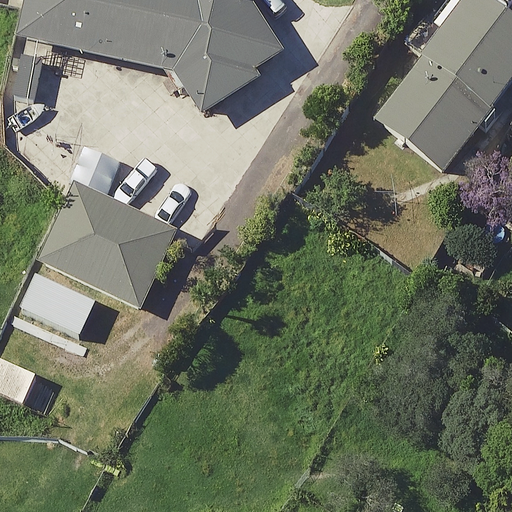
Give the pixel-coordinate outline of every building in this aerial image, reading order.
[(8,0),(0,40),(156,73),(191,123),(248,83),(241,74),(267,57),(226,0),(8,0)] [(511,63),(511,45),(451,0),(447,0),(357,122),(428,176),(511,63)] [(161,237),(60,190),(26,264),(126,311),(161,237)] [(85,305),(24,276),(8,311),(68,339),(85,305)] [(23,378),(0,368),(0,403),(11,408),(23,378)]
